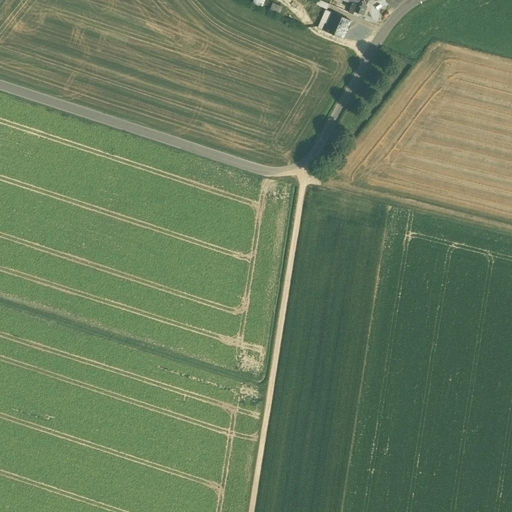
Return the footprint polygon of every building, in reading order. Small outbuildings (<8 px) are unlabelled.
[(260,8),(264,0),(252,0),(251,4),(260,8)] [(329,4),(319,0),(318,0),(316,5),(327,10),(329,4)] [(357,0),(356,5),(354,11),(363,15),(368,0),(357,0)] [(282,7),(272,3),(270,9),(280,13),(282,7)] [(351,21),(333,13),(328,25),(327,26),(334,28),(332,34),(343,39),(351,21)] [(334,28),(327,26),(328,25),(325,24),(323,30),(330,33),(332,34),(334,28)]
